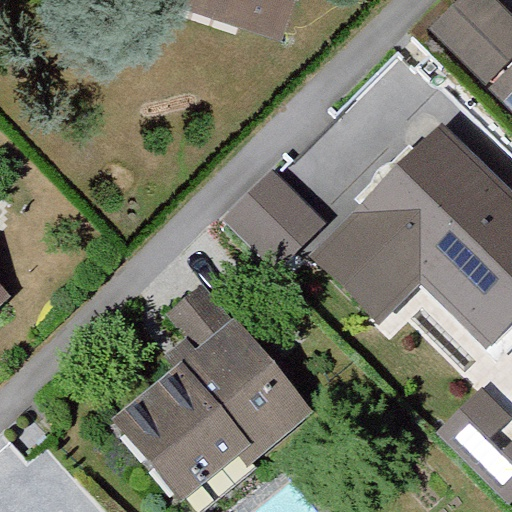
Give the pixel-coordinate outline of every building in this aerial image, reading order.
[(286,0),(155,0),(272,42),(286,0)] [(511,60),(511,18),(494,0),(465,0),(432,32),(485,86),(511,60)] [(511,72),(492,92),(511,112),(511,72)] [(511,193),(444,124),(306,260),(375,330),(418,287),(487,357),(511,332),(511,193)] [(281,167),(230,216),(281,269),(332,220),(281,167)] [(0,307),(17,290),(0,274),(0,307)] [(203,511),(314,418),(232,323),(109,427),(181,511),(203,511)] [(446,429),(511,494),(511,405),(491,384),(446,429)]
